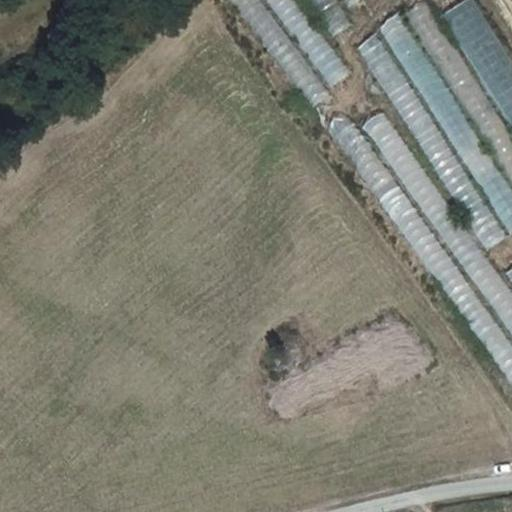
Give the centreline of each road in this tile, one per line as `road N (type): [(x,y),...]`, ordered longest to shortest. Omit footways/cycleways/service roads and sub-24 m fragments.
road 1 (unclassified): [(359,511),(511,487)]
road 2 (track): [(393,0),(346,47),(358,71),(333,109)]
